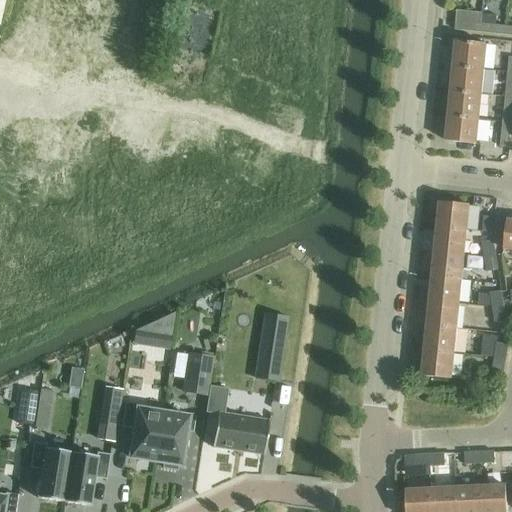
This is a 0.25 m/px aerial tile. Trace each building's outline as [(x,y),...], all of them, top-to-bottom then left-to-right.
[(458,11),(457,22),(456,30),(481,33),(482,24),(483,14),(458,11)] [(482,24),(481,33),(506,35),(507,27),(482,24)] [(455,67),(485,70),(488,45),(458,42),(455,67)] [(452,92),(483,95),(485,70),(455,67),(452,92)] [(450,116),(480,120),(483,95),(452,92),(450,116)] [(511,98),(506,98),(503,122),(511,122),(511,98)] [(480,120),(450,116),(447,142),(477,145),(480,120)] [(511,126),(511,122),(503,122),(501,147),(510,148),(511,126)] [(468,231),(471,205),(442,202),(439,228),(468,231)] [(494,232),(496,218),(484,216),(483,231),(494,232)] [(465,256),(468,231),(439,228),(437,253),(465,256)] [(481,243),(484,258),(496,256),(494,241),(481,243)] [(463,280),(465,256),(437,253),(434,277),(463,280)] [(499,271),(496,256),(484,258),(486,273),(499,271)] [(460,305),(463,280),(434,277),(432,302),(460,305)] [(490,294),(492,308),(504,306),(502,292),(490,294)] [(458,330),(460,305),(432,302),(429,327),(458,330)] [(494,323),(506,321),(504,306),(492,308),(494,323)] [(174,310),(133,328),(161,333),(158,347),(168,348),(170,334),(174,310)] [(268,316),(263,347),(282,350),(287,318),(268,316)] [(455,354),(458,330),(429,327),(426,351),(455,354)] [(497,343),(495,358),(506,360),(509,345),(497,343)] [(453,379),(455,354),(426,351),(424,376),(453,379)] [(213,359),(188,355),(183,392),(207,395),(213,359)] [(504,375),(506,360),(495,358),(492,373),(504,375)] [(209,386),(205,412),(218,414),(213,447),(262,455),(267,422),(224,415),(228,389),(209,386)] [(107,388),(104,407),(119,410),(122,391),(107,388)] [(36,404),(32,427),(46,429),(52,391),(38,389),(38,392),(36,404)] [(18,401),(15,424),(32,427),(36,404),(18,401)] [(155,462),(163,413),(137,409),(138,405),(126,403),(122,427),(134,429),(129,458),(155,462)] [(163,413),(155,462),(164,463),(163,468),(177,470),(178,466),(181,466),(186,431),(193,432),(195,418),(163,413)] [(63,503),(71,453),(46,449),(46,446),(34,444),(30,468),(42,470),(38,498),(63,503)] [(466,465),(481,465),(480,452),(465,453),(466,465)] [(496,464),(495,452),(480,452),(481,465),(496,464)] [(110,455),(97,454),(97,457),(71,453),(63,503),(89,507),(94,478),(106,480),(110,455)] [(446,466),(446,454),(431,455),(431,467),(446,466)] [(415,468),(431,467),(431,455),(404,456),(405,472),(415,472),(415,468)] [(482,511),(507,511),(506,486),(481,487),(482,511)] [(457,511),(482,511),(481,487),(456,488),(457,511)] [(433,511),(457,511),(456,488),(432,490),(433,511)] [(408,511),(433,511),(432,490),(407,491),(408,511)] [(15,511),(18,496),(6,494),(5,497),(0,496),(0,511),(15,511)]
